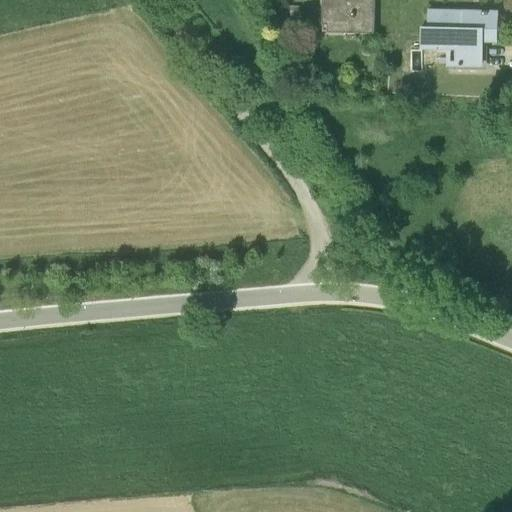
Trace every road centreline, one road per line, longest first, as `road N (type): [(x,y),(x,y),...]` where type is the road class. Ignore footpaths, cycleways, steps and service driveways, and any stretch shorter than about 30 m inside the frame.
road 1 (unclassified): [(320,294),(317,237),(300,190),(156,0)]
road 2 (unclassified): [(0,322),(320,294)]
road 3 (unclassified): [(511,340),(409,302),(320,294)]
